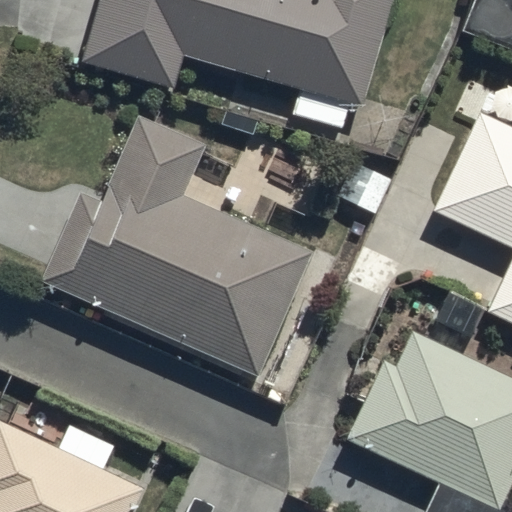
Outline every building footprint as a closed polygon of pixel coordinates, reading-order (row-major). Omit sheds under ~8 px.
[(99,0),(78,73),(173,101),(183,66),(300,100),(295,119),(345,133),(350,116),(362,119),(396,0),(99,0)] [(511,0),(473,0),(457,41),(511,63),(511,0)] [(511,137),(477,121),(431,219),(511,256),(511,270),(488,321),(511,332),(511,137)] [(314,263),(182,204),(204,155),(138,125),(99,212),(77,202),(37,291),(258,390),(314,263)] [(511,389),(411,343),(395,378),(382,372),(345,450),(476,511),(502,511),(505,508),(511,511),(511,389)] [(114,455),(66,432),(53,458),(0,432),(0,511),(135,511),(142,500),(101,481),(114,455)]
